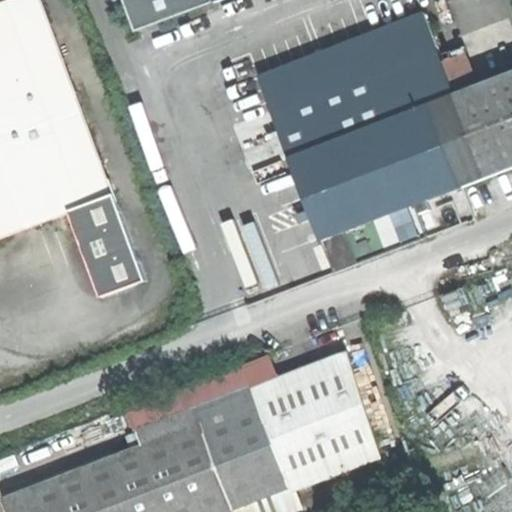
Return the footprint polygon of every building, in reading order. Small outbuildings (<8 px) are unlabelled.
[(0,0),(0,235),(72,208),(78,205),(71,189),(110,174),(43,0),(0,0)] [(256,71),(289,156),(429,100),(424,88),(450,78),(422,6),(256,71)] [(511,66),(455,89),(488,172),(511,162),(511,66)] [(305,196),(321,238),(488,172),(455,89),(450,78),(424,88),(429,100),(289,156),(305,196)] [(116,190),(110,174),(71,189),(78,205),(116,190)] [(149,276),(116,190),(78,205),(72,208),(105,293),(149,276)] [(348,343),(275,370),(315,476),(388,449),(348,343)] [(129,401),(144,440),(201,419),(194,401),(275,370),(268,349),(129,401)] [(194,401),(201,419),(234,507),(295,484),(315,476),(275,370),(194,401)] [(144,440),(3,493),(10,511),(235,511),(234,507),(201,419),(144,440)] [(265,511),(301,499),(295,484),(234,507),(235,511),(265,511)]
